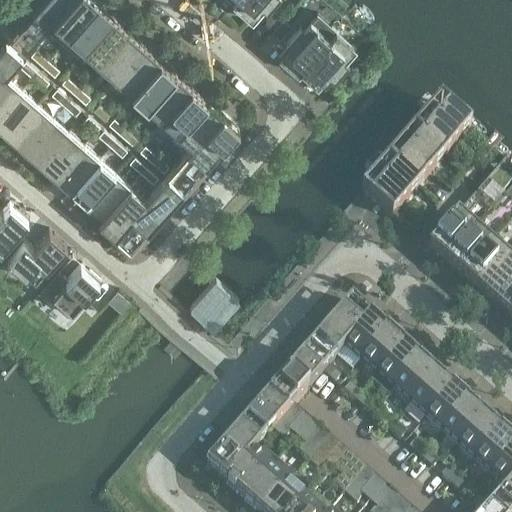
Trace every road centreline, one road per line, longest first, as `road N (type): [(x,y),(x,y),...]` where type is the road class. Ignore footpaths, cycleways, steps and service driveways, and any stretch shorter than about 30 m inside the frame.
road 1 (residential): [(168,0),(269,86),(275,119),(271,135),(140,287),(0,164)]
road 2 (residential): [(188,511),(162,475),(172,449),(347,259),(376,267),(511,386)]
